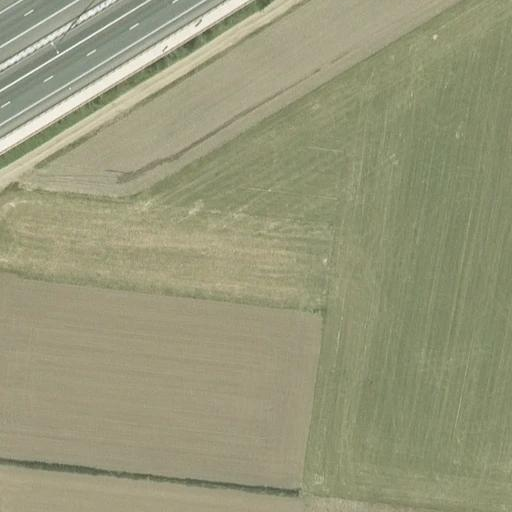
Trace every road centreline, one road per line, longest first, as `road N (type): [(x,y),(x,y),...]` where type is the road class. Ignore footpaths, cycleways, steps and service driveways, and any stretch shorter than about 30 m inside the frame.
road 1 (track): [(0,171),(274,0)]
road 2 (motorway): [(0,90),(150,0)]
